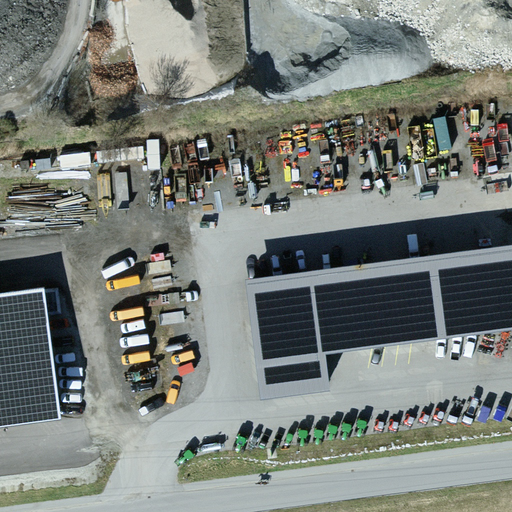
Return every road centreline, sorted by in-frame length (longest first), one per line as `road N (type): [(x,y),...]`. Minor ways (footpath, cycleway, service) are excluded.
road 1 (unknown): [(123,511),(152,464),(215,405),(227,378),(232,348),(221,248),(235,232),(511,204)]
road 2 (unclassified): [(511,464),(160,511)]
